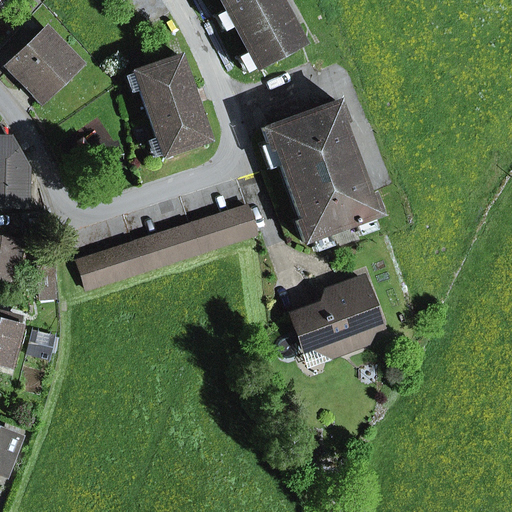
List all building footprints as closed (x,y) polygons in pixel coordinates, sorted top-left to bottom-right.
[(300,44),(276,0),(219,0),(256,68),(300,44)] [(10,65),(41,98),(76,65),(44,32),(10,65)] [(161,155),(161,157),(208,141),(178,55),(132,71),(132,73),(138,91),(155,138),(161,155)] [(130,94),(138,91),(132,73),(123,76),(130,94)] [(344,122),(336,101),(261,129),(266,144),(268,150),(272,149),(278,165),(299,220),(294,221),(302,243),(310,240),(327,234),(354,224),(370,218),(378,215),(370,193),(366,195),(340,124),(344,122)] [(0,206),(25,207),(26,169),(9,138),(7,138),(0,137),(0,206)] [(152,158),(161,155),(155,138),(146,141),(152,158)] [(267,169),(278,165),(272,149),(268,150),(266,144),(258,147),(267,169)] [(76,262),(85,290),(255,235),(246,207),(76,262)] [(358,236),(375,230),(370,218),(354,224),(358,236)] [(314,252),(331,246),(327,234),(310,240),(314,252)] [(0,237),(0,286),(10,287),(16,240),(0,237)] [(38,267),(40,298),(54,297),(52,266),(38,267)] [(340,287),(344,297),(290,316),(302,349),(325,341),(344,350),(367,342),(364,332),(379,326),(362,279),(340,287)] [(0,313),(0,363),(9,366),(21,319),(0,313)] [(0,430),(0,472),(4,474),(18,437),(0,430)]
